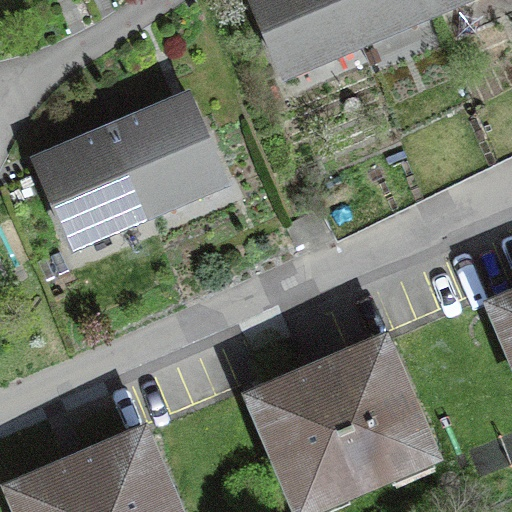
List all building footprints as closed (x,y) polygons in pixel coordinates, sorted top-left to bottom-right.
[(251,0),(283,74),(359,42),(341,0),(251,0)] [(341,0),(359,42),(434,10),(429,0),(341,0)] [(429,0),(434,10),(456,0),(429,0)] [(511,86),(389,146),(413,201),(511,153),(511,86)] [(164,109),(113,131),(148,212),(223,180),(188,98),(164,109)] [(72,244),(148,212),(113,131),(37,163),(72,244)] [(335,239),(413,201),(389,146),(309,185),(320,209),(331,230),(335,239)] [(331,230),(320,209),(285,226),(296,247),(328,231),(331,230)] [(511,298),(495,305),(511,345),(511,298)] [(383,342),(254,398),(301,510),(431,455),(383,342)] [(175,511),(142,434),(13,489),(22,511),(175,511)]
